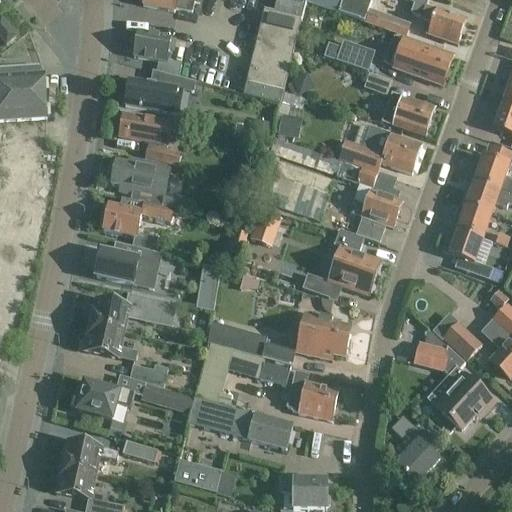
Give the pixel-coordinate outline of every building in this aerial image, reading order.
[(200,0),(144,0),(143,8),(174,15),(175,12),(192,15),(194,5),(199,6),(200,0)] [(265,0),(277,3),(274,16),(300,24),(301,24),(306,6),(307,0),(265,0)] [(307,0),(306,6),(364,25),(405,40),(409,28),(368,13),(372,0),(402,0),(415,6),(417,17),(421,18),(420,23),(431,27),(427,38),(457,48),(466,23),(436,13),(436,12),(425,8),(428,0),(307,0)] [(184,28),(185,17),(150,13),(149,24),(184,28)] [(300,24),(274,16),(264,13),(254,56),(289,66),(300,24)] [(0,40),(6,47),(15,39),(1,22),(0,22),(0,40)] [(157,75),(178,81),(181,67),(167,65),(169,52),(174,53),(175,44),(170,43),(171,41),(138,35),(133,60),(159,64),(157,75)] [(443,90),(453,60),(403,42),(393,72),(443,90)] [(327,47),(323,60),(367,76),(374,56),(342,45),(340,51),(327,47)] [(289,66),(254,56),(243,99),(279,107),(289,66)] [(177,94),(192,97),(195,85),(153,75),(150,86),(129,83),(125,109),(159,115),(173,118),(177,94)] [(0,124),(46,121),(44,77),(0,79),(0,124)] [(386,99),(391,85),(369,77),(364,91),(386,99)] [(511,77),(502,107),(511,110),(511,77)] [(425,140),(435,111),(391,96),(381,125),(425,140)] [(511,110),(502,107),(493,132),(511,138),(511,110)] [(144,162),(157,166),(157,165),(177,171),(181,158),(166,154),(167,151),(168,152),(171,134),(174,134),(175,128),(155,124),(123,119),(119,141),(148,146),(144,162)] [(271,128),(256,125),(253,142),(268,145),(271,128)] [(376,176),(378,177),(381,167),(411,178),(422,149),(378,133),(370,130),(362,150),(345,144),(338,164),(342,165),(376,176)] [(474,185),(511,198),(511,183),(504,181),(511,158),(511,155),(488,147),(483,160),(478,158),(469,183),(474,185)] [(281,163),(281,158),(269,156),(253,202),(320,225),(327,204),(273,186),(273,184),(277,185),(278,184),(307,195),(329,201),(335,182),(281,163)] [(157,166),(144,162),(144,164),(129,161),(128,166),(116,164),(115,168),(110,167),(107,183),(112,184),(111,188),(123,190),(122,196),(132,198),(130,204),(173,215),(181,217),(186,200),(164,195),(163,200),(151,197),(158,166),(157,166)] [(336,181),(371,192),(376,176),(342,165),(336,181)] [(466,209),(491,218),(495,208),(506,211),(507,208),(511,209),(511,198),(474,185),(466,209)] [(401,206),(370,195),(365,208),(363,207),(364,204),(360,203),(354,218),(392,232),(401,206)] [(173,215),(130,204),(122,202),(119,211),(104,207),(99,229),(101,231),(103,231),(103,234),(135,241),(140,218),(170,226),(173,215)] [(457,233),(482,242),(491,218),(466,209),(465,211),(459,209),(452,228),(458,231),(457,233)] [(266,249),(276,222),(259,215),(249,242),(266,249)] [(482,242),(457,233),(449,258),(474,267),(482,242)] [(495,247),(505,250),(509,240),(498,237),(495,247)] [(133,251),(146,254),(148,244),(135,241),(133,251)] [(161,257),(146,254),(133,251),(131,250),(128,261),(101,255),(96,280),(133,288),(135,277),(156,281),(161,257)] [(368,300),(381,265),(340,251),(328,286),(368,300)] [(220,274),(203,270),(196,311),(214,314),(220,274)] [(311,307),(314,296),(296,291),(293,302),(311,307)] [(508,321),(511,316),(511,306),(498,294),(490,304),(508,321)] [(89,329),(124,336),(128,320),(172,329),(176,308),(127,298),(125,308),(99,302),(96,315),(92,314),(89,329)] [(305,317),(297,357),(332,365),(333,360),(345,362),(352,332),(339,330),(340,325),(305,317)] [(466,366),(482,349),(458,325),(450,333),(444,327),(435,337),(442,343),(442,342),(466,366)] [(124,336),(89,329),(86,341),(90,342),(88,355),(135,365),(137,355),(121,351),(124,336)] [(226,332),(220,351),(263,362),(268,343),(226,332)] [(511,334),(497,350),(501,354),(491,365),(510,383),(511,380),(511,334)] [(209,349),(195,402),(228,411),(231,400),(221,397),(228,373),(233,355),(209,349)] [(290,371),(265,364),(259,383),(285,391),(290,371)] [(145,387),(163,393),(168,372),(154,369),(153,373),(132,369),(129,382),(145,387)] [(338,394),(307,387),(309,378),(294,374),(286,411),(292,413),(291,415),(298,416),(298,418),(331,425),(338,394)] [(482,419),(493,407),(469,385),(467,387),(454,375),(444,387),(456,398),(441,415),(461,434),(475,419),(477,421),(480,417),(482,419)] [(130,411),(134,396),(106,388),(105,392),(84,387),(81,400),(77,399),(74,410),(78,411),(77,415),(112,424),(116,407),(130,411)] [(194,401),(163,393),(145,387),(140,404),(189,418),(194,401)] [(228,411),(195,402),(188,427),(286,454),(292,429),(228,411)] [(439,466),(430,457),(438,447),(418,428),(388,460),(396,467),(395,469),(407,479),(404,482),(415,492),(439,466)] [(57,469),(97,478),(100,461),(116,465),(118,454),(67,443),(64,456),(60,455),(57,469)] [(154,467),(158,454),(126,444),(122,457),(154,467)] [(215,497),(221,478),(181,467),(176,487),(215,497)] [(109,497),(97,494),(93,493),(97,478),(57,469),(54,483),(58,484),(56,496),(88,503),(85,511),(123,511),(124,510),(107,506),(109,497)] [(329,509),(329,501),(326,499),(326,484),(308,484),(308,482),(280,482),(280,496),(293,496),(292,511),(325,511),(326,511),(329,509)]
